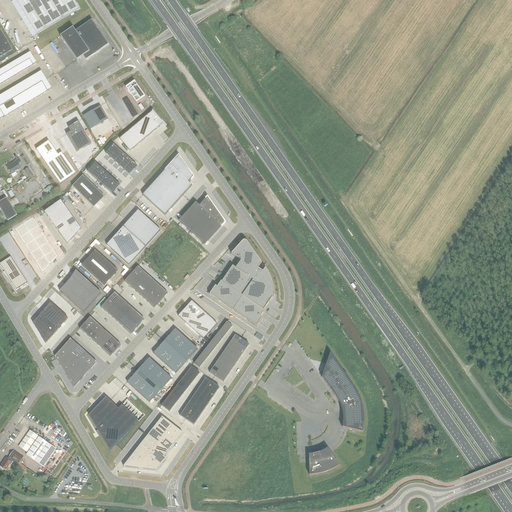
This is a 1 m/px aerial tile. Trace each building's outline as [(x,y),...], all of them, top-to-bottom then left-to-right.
[(16,0),(37,34),(32,37),(80,9),(74,0),(16,0)] [(98,32),(94,27),(95,24),(92,20),(87,23),(79,28),(75,31),(73,28),(60,37),(77,61),(83,57),(86,61),(109,45),(100,32),(98,32)] [(0,57),(13,50),(0,29),(0,57)] [(41,72),(37,74),(42,83),(46,80),(41,72)] [(37,74),(32,77),(37,86),(42,83),(37,74)] [(32,77),(27,80),(32,89),(37,86),(32,77)] [(27,80),(22,83),(28,91),(32,89),(27,80)] [(46,80),(42,83),(47,92),(52,89),(46,80)] [(145,97),(134,82),(126,88),(136,103),(145,97)] [(22,83),(18,86),(23,94),(28,91),(22,83)] [(42,83),(37,86),(42,95),(47,92),(42,83)] [(18,86),(13,88),(18,97),(23,94),(18,86)] [(37,86),(32,89),(38,97),(42,95),(37,86)] [(13,88),(8,91),(14,100),(18,97),(13,88)] [(32,89),(28,91),(33,100),(38,97),(32,89)] [(8,91),(4,94),(9,103),(14,100),(8,91)] [(28,91),(23,94),(28,103),(33,100),(28,91)] [(4,94),(0,96),(0,98),(4,105),(9,103),(4,94)] [(23,94),(18,97),(23,106),(28,103),(23,94)] [(18,97),(14,100),(19,109),(23,106),(18,97)] [(14,100),(9,103),(14,111),(19,109),(14,100)] [(9,103),(4,105),(9,114),(14,111),(9,103)] [(104,104),(95,110),(103,123),(111,117),(104,104)] [(4,105),(0,107),(0,109),(5,117),(9,114),(4,105)] [(103,123),(95,110),(86,115),(94,128),(103,123)] [(153,111),(142,121),(152,133),(163,124),(153,111)] [(142,121),(134,127),(145,139),(152,133),(142,121)] [(79,122),(68,128),(71,132),(66,135),(77,152),(91,144),(79,122)] [(134,127),(127,133),(138,145),(145,139),(134,127)] [(127,133),(120,139),(130,152),(138,145),(127,133)] [(61,153),(58,155),(49,141),(36,150),(60,185),(76,174),(61,153)] [(111,158),(118,150),(114,145),(106,154),(111,158)] [(115,162),(123,154),(118,150),(111,158),(115,162)] [(120,167),(128,158),(123,154),(115,162),(120,167)] [(21,157),(27,166),(29,164),(24,156),(21,157)] [(179,156),(143,195),(165,216),(192,186),(188,182),(191,180),(194,177),(188,168),(187,169),(179,156)] [(125,171),(132,162),(128,158),(120,167),(125,171)] [(20,168),(23,166),(19,159),(16,161),(10,165),(10,164),(6,166),(11,175),(21,169),(20,168)] [(125,171),(129,175),(137,167),(132,162),(125,171)] [(100,168),(95,164),(88,172),(92,177),(100,168)] [(29,167),(24,171),(28,178),(34,175),(29,167)] [(100,168),(92,177),(97,181),(105,173),(100,168)] [(97,181),(102,185),(110,177),(105,173),(97,181)] [(94,208),(104,197),(83,176),(72,187),(94,208)] [(110,177),(102,185),(107,190),(115,181),(110,177)] [(107,190),(112,194),(120,186),(115,181),(107,190)] [(196,203),(179,221),(205,245),(225,223),(207,197),(199,206),(196,203)] [(17,216),(6,198),(0,202),(0,209),(7,221),(17,216)] [(60,200),(44,212),(66,245),(80,229),(60,200)] [(138,210),(106,245),(129,265),(160,230),(138,210)] [(32,218),(24,224),(29,232),(38,226),(32,218)] [(24,224),(15,229),(21,237),(29,232),(24,224)] [(38,226),(29,232),(34,240),(43,234),(38,226)] [(29,232),(21,237),(26,245),(34,240),(29,232)] [(43,234),(34,240),(39,248),(48,242),(43,234)] [(34,240),(26,245),(31,253),(39,248),(34,240)] [(48,242),(39,248),(45,256),(53,250),(48,242)] [(216,289),(210,297),(248,323),(257,329),(262,321),(261,319),(265,314),(264,313),(272,301),(274,302),(274,297),(274,296),(274,291),(273,289),(273,286),(272,283),(271,281),(270,278),(270,279),(269,276),(268,275),(266,271),(265,272),(263,275),(258,271),(260,269),(261,267),(262,266),(248,245),(247,245),(247,244),(245,244),(244,244),(243,245),(232,257),(242,264),(236,271),(233,269),(222,285),(222,284),(218,290),(216,289)] [(39,248),(31,253),(36,261),(45,256),(39,248)] [(53,250),(45,256),(50,264),(57,256),(53,250)] [(95,250),(82,265),(104,286),(118,271),(95,250)] [(45,256),(36,261),(43,272),(50,264),(45,256)] [(10,257),(0,263),(0,266),(4,272),(5,271),(11,282),(10,282),(16,291),(27,284),(10,257)] [(138,266),(131,274),(139,281),(146,273),(138,266)] [(77,272),(59,292),(84,314),(101,294),(77,272)] [(146,273),(139,281),(143,284),(149,276),(146,273)] [(131,274),(125,281),(132,288),(139,281),(131,274)] [(149,276),(143,284),(146,287),(153,280),(149,276)] [(153,280),(146,287),(150,291),(157,283),(153,280)] [(139,281),(132,288),(136,291),(143,284),(139,281)] [(157,283),(150,291),(154,294),(160,287),(157,283)] [(143,284),(136,291),(139,295),(146,287),(143,284)] [(146,287),(139,295),(143,298),(150,291),(146,287)] [(160,287),(154,294),(161,301),(168,293),(160,287)] [(150,291),(143,298),(147,302),(154,294),(150,291)] [(115,292),(108,300),(116,306),(122,299),(115,292)] [(154,294),(147,302),(154,308),(161,301),(154,294)] [(122,299),(116,306),(119,310),(126,302),(122,299)] [(108,300),(101,307),(109,314),(116,306),(108,300)] [(191,301),(178,316),(203,339),(216,324),(191,301)] [(126,302),(119,310),(123,313),(130,306),(126,302)] [(51,303),(35,320),(43,333),(41,336),(45,344),(68,319),(51,303)] [(116,306),(109,314),(113,317),(119,310),(116,306)] [(130,306),(123,313),(127,316),(133,309),(130,306)] [(133,309),(127,316),(130,320),(137,312),(133,309)] [(119,310),(113,317),(116,321),(123,313),(119,310)] [(137,312),(130,320),(138,326),(145,319),(137,312)] [(123,313),(116,321),(120,324),(127,316),(123,313)] [(127,316),(120,324),(124,327),(130,320),(127,316)] [(90,317),(84,323),(93,331),(98,325),(90,317)] [(130,320),(124,327),(131,334),(138,326),(130,320)] [(84,323),(79,329),(88,337),(93,331),(84,323)] [(98,325),(93,331),(97,335),(103,329),(98,325)] [(103,329),(97,335),(102,339),(107,333),(103,329)] [(176,329),(165,342),(187,362),(198,350),(176,329)] [(93,331),(88,337),(92,341),(97,335),(93,331)] [(107,333),(102,339),(106,343),(111,337),(107,333)] [(97,335),(92,341),(97,345),(102,339),(97,335)] [(111,337),(106,343),(115,351),(121,345),(111,337)] [(64,346),(55,356),(60,366),(65,375),(73,389),(83,377),(90,370),(97,363),(86,352),(78,346),(71,339),(64,346)] [(102,339),(97,345),(101,349),(106,343),(102,339)] [(239,342),(238,343),(246,349),(249,345),(241,339),(239,342)] [(165,342),(153,354),(176,374),(187,362),(165,342)] [(106,343),(101,349),(110,357),(115,351),(106,343)] [(236,345),(235,348),(243,353),(246,349),(238,343),(236,345)] [(234,349),(232,352),(240,357),(243,353),(235,348),(234,349)] [(230,355),(229,356),(238,361),(240,357),(232,352),(230,355)] [(342,426),(342,427),(362,432),(363,430),(363,428),(363,426),(364,424),(364,422),(364,420),(364,418),(364,416),(364,414),(363,412),(363,410),(363,408),(362,406),(362,404),(361,402),(360,400),(360,398),(359,396),(358,394),(354,387),(335,361),(330,353),(334,360),(322,377),(335,396),(337,399),(339,402),(340,405),(341,407),(341,408),(342,410),(342,411),(342,413),(343,414),(343,416),(343,418),(343,419),(343,421),(343,423),(343,424),(342,426)] [(228,358),(227,360),(235,366),(238,361),(229,356),(228,358)] [(149,358),(138,371),(161,391),(172,379),(149,358)] [(226,361),(224,364),(232,370),(235,366),(227,360),(226,361)] [(222,367),(221,368),(229,374),(232,370),(224,364),(222,367)] [(191,367),(189,370),(197,377),(199,374),(196,371),(191,367)] [(219,370),(218,372),(226,378),(229,374),(221,368),(219,370)] [(189,370),(186,373),(195,380),(197,377),(189,370)] [(138,371),(127,383),(150,403),(161,391),(138,371)] [(217,373),(215,376),(224,382),(226,378),(218,372),(217,373)] [(186,373),(184,376),(192,383),(195,380),(186,373)] [(184,376),(182,379),(190,386),(192,383),(184,376)] [(182,379),(179,382),(188,389),(190,386),(182,379)] [(210,384),(210,385),(218,390),(221,386),(212,381),(210,384)] [(179,382),(177,385),(185,392),(188,389),(179,382)] [(177,385),(175,388),(183,395),(185,392),(177,385)] [(208,387),(207,389),(215,394),(218,390),(210,385),(208,387)] [(175,388),(173,391),(181,397),(183,395),(175,388)] [(206,390),(204,393),(212,399),(215,394),(207,389),(206,390)] [(173,391),(170,394),(178,400),(181,397),(173,391)] [(202,396),(201,397),(209,403),(212,399),(204,393),(202,396)] [(170,394),(168,397),(176,403),(178,400),(170,394)] [(106,397),(88,415),(110,451),(138,421),(122,405),(118,409),(106,397)] [(168,397),(166,400),(174,406),(176,403),(168,397)] [(199,399),(198,401),(207,407),(209,403),(201,397),(199,399)] [(166,400),(163,403),(171,409),(174,406),(166,400)] [(197,402),(195,405),(204,411),(207,407),(198,401),(197,402)] [(163,403),(161,406),(169,412),(171,409),(163,403)] [(193,409),(201,415),(204,411),(195,405),(195,406),(193,409)] [(191,412),(190,414),(198,419),(201,415),(193,409),(191,412)] [(189,415),(187,418),(195,424),(198,419),(190,414),(189,415)] [(162,417),(157,423),(168,431),(172,425),(162,417)] [(157,423),(153,429),(163,437),(168,431),(157,423)] [(172,425),(168,431),(178,439),(183,433),(172,425)] [(153,429),(148,435),(158,443),(163,437),(153,429)] [(43,467),(56,448),(39,436),(38,437),(29,431),(18,446),(27,453),(26,455),(43,467)] [(168,431),(163,437),(173,445),(178,439),(168,431)] [(148,435),(143,441),(154,449),(158,443),(148,435)] [(163,437),(158,443),(169,451),(173,445),(163,437)] [(143,441),(139,447),(149,455),(154,449),(143,441)] [(158,443),(154,449),(164,457),(169,451),(158,443)] [(139,447),(134,453),(144,461),(149,455),(139,447)] [(309,455),(309,459),(309,475),(311,475),(312,475),(314,475),(315,475),(317,475),(318,474),(320,474),(321,474),(323,473),(324,473),(326,472),(327,472),(328,471),(330,471),(331,470),(333,470),(334,469),(335,468),(337,467),(338,467),(339,466),(327,448),(326,449),(325,450),(324,450),(323,451),(322,451),(321,452),(320,452),(319,453),(318,453),(317,453),(315,454),(314,454),(312,454),(310,455),(309,455)] [(154,449),(149,455),(162,465),(166,459),(164,457),(154,449)] [(8,458),(6,457),(1,465),(2,466),(0,467),(5,471),(9,465),(11,466),(13,462),(18,465),(19,463),(24,457),(13,450),(8,458)] [(134,453),(123,467),(138,468),(144,461),(134,453)] [(144,461),(138,468),(157,471),(162,465),(149,455),(144,461)] [(18,465),(17,467),(23,471),(26,468),(19,463),(18,465)]
